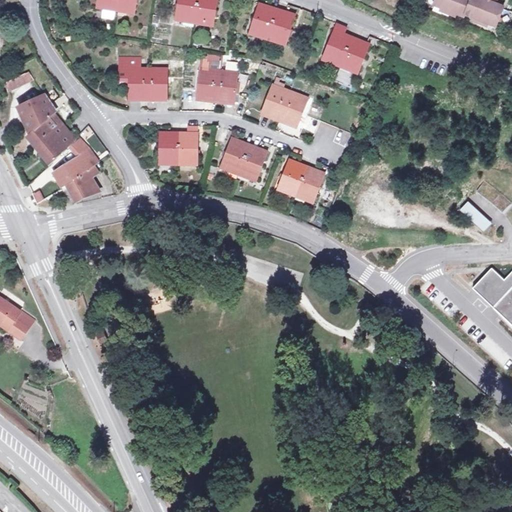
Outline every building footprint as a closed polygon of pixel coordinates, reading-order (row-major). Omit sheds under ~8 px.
[(115,19),(116,8),(116,0),(97,0),(96,9),(105,10),(104,18),(115,19)] [(134,0),(116,0),(116,8),(125,9),(124,13),(133,14),(134,0)] [(182,19),(194,21),(197,0),(177,0),(174,21),(182,22),(182,19)] [(215,0),(197,0),(194,21),(204,22),(203,25),(211,26),(215,0)] [(439,0),(437,7),(469,19),(470,17),(500,28),(508,8),(501,5),(500,5),(489,0),(439,0)] [(255,33),(268,37),(276,10),(256,4),(247,34),(253,36),(255,33)] [(295,16),(276,10),(268,37),(276,39),(275,43),(286,46),(295,16)] [(331,60),(341,64),(352,36),(343,33),(347,25),(337,21),(334,29),(322,60),(331,63),(331,60)] [(371,44),(352,36),(341,64),(352,68),(351,71),(359,74),(371,44)] [(139,101),(146,101),(147,67),(138,67),(138,60),(119,59),(118,74),(129,74),(128,97),(140,98),(139,101)] [(225,69),(237,70),(238,63),(226,62),(225,69)] [(147,67),(146,101),(157,101),(158,98),(166,98),(167,67),(147,67)] [(208,104),(215,104),(219,71),(199,69),(197,99),(208,100),(208,104)] [(11,90),(36,79),(31,70),(7,81),(11,90)] [(219,71),(215,104),(224,105),(224,102),(237,103),(240,72),(219,71)] [(129,74),(118,74),(118,97),(128,97),(129,74)] [(269,117),(278,121),(290,88),(272,82),(262,112),(270,114),(269,117)] [(290,88),(278,121),(291,125),(292,122),(298,124),(309,95),(290,88)] [(51,160),(74,139),(56,112),(59,111),(47,95),(19,109),(31,132),(29,133),(51,160)] [(167,161),(178,161),(178,133),(159,133),(159,163),(167,163),(167,161)] [(197,134),(178,133),(178,161),(188,161),(188,164),(196,164),(197,134)] [(71,146),(79,157),(89,151),(79,138),(71,146)] [(231,168),(240,171),(249,145),(231,139),(220,167),(230,171),(231,168)] [(267,152),(249,145),(240,171),(250,175),(249,178),(257,181),(267,152)] [(65,184),(66,183),(92,167),(99,163),(89,151),(79,157),(58,169),(65,184)] [(287,189),(298,193),(307,167),(289,161),(279,189),(286,192),(287,189)] [(99,163),(92,167),(96,174),(92,177),(97,185),(111,176),(99,163)] [(96,174),(92,167),(66,183),(74,200),(98,189),(97,185),(92,177),(96,174)] [(326,174),(307,167),(298,193),(308,196),(307,200),(315,203),(326,174)] [(511,203),(502,194),(485,181),(478,192),(494,205),(503,213),(511,204),(511,203)] [(42,190),(35,193),(39,201),(46,197),(42,190)] [(492,223),(469,201),(461,210),(484,232),(492,223)] [(492,268),(472,287),(493,307),(511,325),(511,271),(504,279),(492,268)] [(0,323),(19,336),(28,324),(15,315),(19,310),(0,297),(0,319),(1,320),(0,322),(0,323)] [(511,325),(493,307),(492,308),(511,328),(511,325)] [(105,352),(112,349),(107,338),(100,341),(105,352)]
